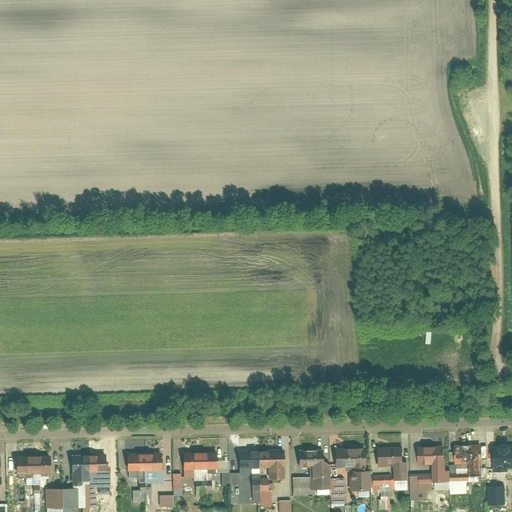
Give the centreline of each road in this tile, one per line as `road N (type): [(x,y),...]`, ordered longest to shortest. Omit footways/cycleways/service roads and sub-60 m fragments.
road 1 (residential): [(511,422),(0,435)]
road 2 (residential): [(488,0),(494,354),(511,377)]
